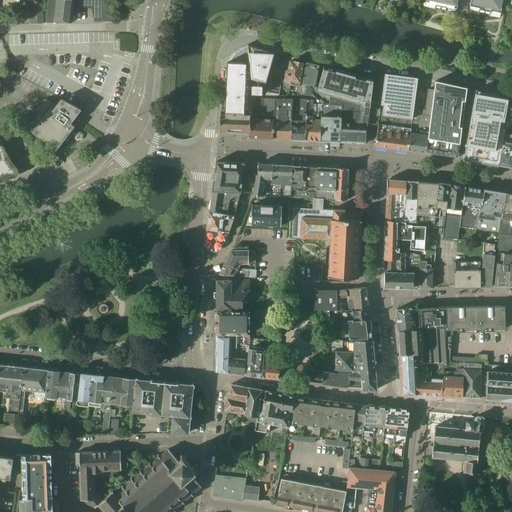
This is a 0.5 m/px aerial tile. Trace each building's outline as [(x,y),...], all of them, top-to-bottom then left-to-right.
[(53,23),(54,23),(56,0),(47,0),(46,23),(53,23)] [(56,0),(54,23),(71,23),(73,5),(74,5),(91,8),(94,22),(112,21),(106,0),(56,0)] [(425,0),(425,2),(435,4),(434,5),(446,8),(445,13),(455,16),(456,16),(457,16),(459,15),(460,15),(462,14),(463,13),(465,13),(466,13),(467,13),(477,15),(478,10),(490,12),(491,11),(500,13),(503,0),(425,0)] [(43,23),(43,11),(30,11),(31,24),(43,23)] [(511,13),(508,12),(503,28),(510,30),(511,22),(511,13)] [(219,132),(249,134),(249,125),(250,117),(250,109),(251,104),(251,99),(251,97),(251,94),(263,94),(274,52),(247,45),(249,63),(226,62),(226,77),(221,77),(220,114),(219,132)] [(299,86),(299,83),(303,63),(303,61),(297,59),(294,61),(289,61),(287,71),(286,70),(284,81),(282,88),(289,90),(290,84),(299,86)] [(318,65),(306,62),(302,84),(299,83),(299,86),(298,94),(299,94),(304,94),(312,94),(314,85),(318,65)] [(339,141),(365,142),(366,130),(367,130),(373,79),(367,77),(366,79),(356,76),(356,74),(337,69),(336,70),(324,66),(318,88),(340,95),(339,98),(341,99),(339,106),(341,106),(339,141)] [(377,126),(375,145),(406,149),(414,102),(418,78),(385,74),(384,80),(379,114),(377,126)] [(269,80),(265,95),(279,96),(281,82),(269,80)] [(467,88),(435,81),(434,90),(424,152),(458,157),(467,88)] [(424,152),(434,90),(428,89),(425,110),(418,109),(419,103),(414,102),(406,149),(424,152)] [(476,90),(463,158),(464,158),(464,160),(497,167),(498,166),(498,165),(504,133),(508,134),(510,129),(511,129),(511,121),(504,120),(509,97),(477,89),(476,90)] [(250,117),(249,125),(249,134),(249,138),(272,138),(273,98),(251,97),(251,99),(251,104),(250,109),(250,117)] [(278,98),(273,98),(272,138),(290,139),(291,98),(278,98)] [(304,140),(306,99),(291,98),(290,139),(304,140)] [(45,99),(24,126),(44,141),(47,144),(43,149),(50,154),(54,149),(56,150),(64,140),(66,142),(75,133),(72,130),(80,119),(76,116),(81,110),(80,109),(61,99),(56,105),(45,99)] [(314,99),(306,99),(304,140),(320,140),(321,105),(321,104),(314,103),(314,99)] [(339,106),(331,105),(321,105),(320,140),(339,141),(341,106),(339,106)] [(498,166),(510,168),(511,167),(511,159),(511,129),(510,129),(508,134),(504,133),(498,165),(498,166)] [(0,140),(0,179),(10,174),(10,173),(12,165),(13,165),(11,160),(11,159),(10,159),(5,150),(5,149),(1,142),(0,140)] [(38,161),(39,161),(44,158),(40,151),(28,157),(29,158),(30,159),(30,160),(31,160),(32,161),(33,161),(34,161),(35,162),(36,161),(37,161),(38,161)] [(212,191),(240,193),(244,163),(216,161),(211,191),(212,191)] [(271,183),(272,164),(258,164),(257,175),(256,175),(253,194),(262,196),(270,196),(271,183)] [(272,164),(270,196),(281,197),(281,184),(282,165),(272,164)] [(281,184),(281,197),(291,197),(291,184),(292,165),(282,165),(281,184)] [(291,184),(291,197),(304,198),(305,186),(306,166),(293,165),(292,165),(291,184)] [(305,186),(304,198),(315,199),(317,167),(306,166),(305,186)] [(335,168),(317,167),(315,199),(334,200),(335,168)] [(348,168),(335,168),(334,200),(346,200),(348,168)] [(388,179),(386,218),(386,220),(404,222),(406,181),(388,179)] [(404,221),(404,222),(406,222),(415,222),(416,222),(416,206),(417,194),(417,182),(406,181),(404,221)] [(416,206),(416,222),(429,223),(434,223),(435,216),(438,183),(418,182),(417,182),(417,194),(416,206)] [(434,223),(434,227),(435,227),(444,228),(450,184),(439,183),(438,183),(435,216),(434,223)] [(442,237),(458,239),(459,226),(466,186),(450,184),(444,228),(443,233),(442,237)] [(484,189),(466,186),(459,226),(475,229),(475,228),(476,228),(486,189),(484,189)] [(114,187),(104,192),(108,199),(118,194),(114,187)] [(506,192),(486,189),(476,228),(499,232),(501,219),(506,192)] [(240,193),(212,191),(209,210),(235,215),(240,193)] [(498,234),(499,234),(511,235),(511,193),(506,192),(501,219),(499,232),(498,234)] [(251,224),(281,225),(282,205),(252,204),(251,224)] [(332,210),(293,208),(291,237),(329,239),(328,277),(358,278),(361,211),(345,210),(345,209),(332,208),(332,210)] [(235,215),(209,210),(208,210),(205,228),(204,243),(204,244),(205,246),(205,247),(206,248),(207,250),(209,250),(210,251),(212,252),(215,252),(217,251),(220,250),(221,248),(228,232),(229,232),(235,215)] [(426,226),(406,225),(406,222),(404,222),(386,220),(384,260),(398,261),(399,248),(405,248),(424,250),(426,226)] [(511,235),(499,234),(497,262),(494,285),(495,286),(495,285),(505,287),(506,287),(506,285),(511,285),(511,235)] [(483,243),(480,286),(480,287),(491,287),(495,255),(495,249),(494,249),(495,244),(483,243)] [(383,287),(414,288),(414,272),(405,272),(405,252),(405,248),(399,248),(398,261),(384,260),(383,287)] [(224,263),(237,269),(240,264),(248,262),(247,250),(230,251),(224,263)] [(256,261),(255,250),(247,250),(248,262),(255,261),(256,261)] [(419,288),(433,288),(433,268),(431,268),(431,254),(435,255),(436,251),(432,251),(425,251),(425,260),(419,261),(419,288)] [(480,261),(453,261),(453,270),(454,286),(454,287),(467,287),(480,287),(480,286),(480,270),(480,261)] [(248,277),(248,272),(244,271),(237,269),(224,263),(219,274),(220,274),(234,276),(234,275),(248,277)] [(248,272),(248,277),(255,278),(256,270),(255,270),(248,269),(248,272)] [(216,280),(216,310),(243,310),(243,301),(250,301),(250,289),(249,289),(249,279),(236,279),(236,280),(231,280),(220,280),(216,280)] [(365,287),(336,290),(336,298),(346,297),(347,301),(349,310),(368,308),(365,287)] [(336,298),(336,290),(314,290),(314,310),(336,310),(336,298)] [(451,336),(452,336),(452,329),(455,329),(476,329),(490,329),(505,329),(504,306),(445,307),(446,328),(446,336),(451,335),(451,336)] [(445,307),(419,308),(419,329),(446,328),(445,307)] [(368,308),(349,310),(341,311),(341,317),(332,317),(333,323),(342,322),(341,320),(354,318),(354,320),(369,319),(368,308)] [(398,330),(419,329),(419,308),(412,308),(411,308),(396,309),(398,330)] [(216,335),(249,335),(250,334),(250,311),(216,311),(216,335)] [(370,319),(369,319),(354,320),(354,318),(341,320),(342,322),(342,329),(339,330),(340,337),(349,337),(349,338),(372,338),(371,328),(370,319)] [(449,356),(451,337),(451,336),(451,335),(446,336),(446,328),(419,329),(398,330),(399,355),(415,354),(415,364),(418,363),(443,362),(443,364),(445,364),(446,361),(449,361),(449,356)] [(245,374),(244,374),(246,359),(237,358),(237,347),(248,348),(249,337),(249,335),(216,335),(216,370),(216,371),(217,371),(228,372),(228,373),(230,373),(230,372),(244,374),(245,374)] [(270,339),(249,337),(248,348),(246,374),(245,374),(264,377),(265,377),(267,355),(267,350),(268,350),(270,339)] [(375,371),(372,340),(347,340),(347,339),(342,339),(342,350),(335,350),(335,368),(338,368),(349,369),(349,372),(355,372),(355,370),(375,371)] [(415,354),(399,355),(400,375),(401,394),(416,394),(416,372),(419,372),(418,364),(415,364),(415,354)] [(266,366),(265,377),(278,379),(278,378),(279,370),(282,370),(283,365),(275,364),(276,357),(267,355),(266,366)] [(443,375),(441,396),(461,397),(463,369),(464,362),(458,362),(458,368),(457,368),(457,371),(443,371),(443,375)] [(481,398),(481,397),(482,371),(482,363),(464,362),(461,397),(463,397),(481,398)] [(20,400),(20,397),(23,367),(0,364),(0,391),(6,392),(5,398),(20,400)] [(20,397),(24,398),(25,389),(35,390),(34,395),(45,396),(47,369),(23,367),(20,397)] [(349,369),(338,368),(338,373),(323,371),(322,383),(347,387),(349,372),(349,369)] [(45,391),(45,396),(47,396),(47,399),(54,400),(55,397),(65,398),(64,404),(66,404),(69,372),(47,369),(45,391)] [(361,389),(376,389),(375,371),(355,370),(355,372),(349,372),(347,387),(357,388),(361,388),(361,389)] [(443,375),(443,371),(439,370),(438,379),(431,378),(431,372),(419,372),(416,372),(416,394),(441,396),(443,375)] [(511,372),(511,373),(487,371),(487,372),(482,371),(481,397),(486,397),(486,398),(511,399),(511,372)] [(66,404),(64,421),(65,422),(70,422),(70,415),(69,415),(70,403),(68,402),(69,399),(76,400),(88,401),(89,401),(91,374),(69,372),(66,404)] [(89,401),(89,406),(100,407),(100,402),(110,403),(112,376),(91,374),(89,401)] [(110,403),(132,405),(135,378),(112,376),(110,403)] [(136,378),(136,379),(135,378),(132,405),(132,411),(172,415),(170,433),(188,432),(189,432),(189,431),(189,430),(188,430),(189,418),(191,417),(191,416),(190,415),(193,386),(194,386),(194,385),(194,384),(193,384),(193,383),(192,383),(191,384),(181,383),(178,383),(178,382),(177,382),(177,383),(152,380),(152,379),(151,379),(151,380),(148,380),(138,379),(138,378),(137,378),(136,378)] [(244,420),(256,422),(262,390),(230,384),(228,398),(226,397),(225,410),(225,412),(227,412),(236,414),(237,412),(244,413),(244,414),(245,414),(244,420)] [(288,426),(291,411),(294,396),(265,390),(262,390),(256,422),(255,430),(269,432),(270,423),(288,426)] [(304,398),(294,396),(291,411),(293,411),(292,422),(354,430),(354,428),(357,404),(345,403),(346,402),(340,402),(309,398),(304,397),(304,398)] [(355,418),(354,430),(355,430),(363,428),(366,405),(364,405),(362,405),(357,404),(355,418)] [(363,428),(363,431),(373,432),(376,406),(366,405),(363,428)] [(373,435),(373,437),(378,437),(383,438),(383,434),(387,407),(376,406),(373,432),(373,435)] [(383,434),(394,435),(397,408),(387,407),(383,434)] [(409,409),(397,408),(394,435),(399,435),(406,436),(409,410),(409,409)] [(102,436),(108,436),(110,412),(107,412),(104,414),(102,436)] [(18,418),(18,415),(5,414),(4,425),(4,426),(5,426),(9,426),(17,427),(18,418)] [(479,461),(477,460),(479,441),(483,441),(483,436),(479,436),(480,431),(482,431),(483,419),(483,418),(482,417),(482,416),(481,416),(476,416),(475,416),(474,416),(474,417),(474,418),(474,419),(473,421),(466,421),(465,429),(435,426),(431,457),(465,460),(464,472),(478,473),(479,461)] [(117,432),(118,420),(111,419),(110,435),(116,435),(116,432),(117,432)] [(64,437),(63,428),(44,429),(44,438),(64,437)] [(102,500),(96,506),(101,511),(103,510),(105,511),(172,511),(173,510),(174,511),(175,511),(177,511),(175,509),(176,507),(178,509),(182,505),(181,503),(182,502),(184,504),(186,503),(184,501),(191,494),(193,497),(194,496),(194,495),(192,493),(196,490),(200,486),(201,486),(199,484),(190,474),(194,471),(196,473),(198,471),(196,469),(198,467),(196,465),(196,466),(194,467),(184,456),(186,455),(187,454),(185,453),(183,455),(181,452),(179,454),(181,456),(178,459),(168,448),(160,455),(158,453),(156,454),(158,457),(151,463),(149,461),(147,462),(149,465),(142,471),(140,469),(138,470),(140,472),(133,479),(131,477),(130,478),(132,480),(124,487),(122,485),(121,486),(123,488),(115,495),(112,491),(102,500)] [(83,500),(92,510),(96,506),(102,500),(96,493),(94,493),(94,474),(99,474),(99,470),(128,468),(127,455),(121,455),(121,450),(75,452),(76,465),(79,465),(80,471),(81,499),(80,499),(80,500),(83,500)] [(52,511),(51,453),(22,455),(23,499),(20,499),(19,511),(52,511)] [(0,511),(0,477),(10,479),(13,458),(0,456),(0,511)] [(360,457),(359,465),(365,466),(369,466),(370,459),(370,458),(360,457)] [(370,459),(369,466),(379,467),(380,460),(370,459)] [(391,460),(391,468),(402,469),(403,462),(391,460)] [(345,497),(344,507),(351,507),(354,508),(356,487),(369,488),(366,511),(389,511),(395,471),(348,467),(348,468),(347,481),(346,491),(345,497)] [(213,493),(212,496),(242,501),(242,498),(244,483),(243,483),(245,478),(216,474),(215,474),(215,477),(214,482),(213,493)] [(341,511),(346,491),(347,481),(342,481),(341,490),(335,488),(281,478),(276,503),(287,505),(286,508),(291,509),(292,506),(311,509),(310,511),(316,511),(317,510),(324,511),(341,511)] [(244,483),(242,498),(257,500),(259,485),(244,483)]
